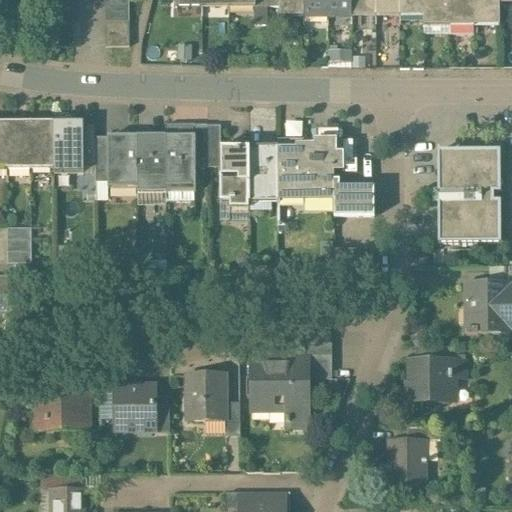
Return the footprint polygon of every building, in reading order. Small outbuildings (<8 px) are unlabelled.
[(72,0),(48,0),(49,24),(73,24),(72,0)] [(128,0),(104,0),(105,24),(129,24),(128,0)] [(228,0),(228,7),(254,7),(255,13),(267,12),(266,0),(228,0)] [(303,0),(266,0),(267,12),(282,12),(282,18),(303,17),(303,0)] [(327,17),(327,0),(303,0),(303,17),(327,17)] [(351,0),(327,0),(327,17),(351,17),(351,0)] [(375,0),(351,0),(351,17),(375,17),(375,0)] [(399,0),(375,0),(375,17),(399,16),(399,0)] [(423,0),(399,0),(399,16),(423,16),(423,0)] [(448,0),(423,0),(423,16),(423,25),(448,25),(448,0)] [(473,0),(448,0),(448,25),(474,25),(473,0)] [(499,0),(473,0),(474,25),(500,25),(499,6),(499,0)] [(73,24),(49,24),(49,49),(73,49),(73,24)] [(129,24),(105,24),(105,49),(129,49),(129,44),(129,24)] [(353,67),(352,50),(329,51),(329,67),(353,67)] [(53,125),(30,126),(31,172),(53,172),(53,125)] [(82,125),(53,125),(53,172),(53,177),(82,176),(82,171),(82,127),(82,125)] [(30,126),(7,126),(8,172),(31,172),(30,126)] [(323,126),(323,127),(316,127),(312,132),(312,146),(320,146),(320,142),(339,142),(343,138),(343,131),(338,127),(331,127),(331,126),(323,126)] [(95,127),(82,127),(82,171),(95,171),(95,140),(95,127)] [(195,170),(195,139),(167,139),(167,127),(165,127),(165,139),(166,139),(166,196),(196,195),(195,170)] [(207,128),(195,128),(195,127),(167,127),(167,139),(195,139),(195,170),(207,170),(207,128)] [(220,130),(207,128),(207,170),(218,171),(218,151),(221,151),(220,130)] [(165,139),(137,140),(138,192),(138,197),(163,196),(166,196),(166,139),(165,139)] [(107,185),(107,140),(95,140),(95,171),(96,185),(107,185)] [(137,140),(107,140),(107,185),(107,192),(138,192),(137,140)] [(320,142),(320,146),(312,146),(298,146),(298,145),(277,146),(277,151),(278,207),(278,208),(279,208),(279,204),(334,203),(333,189),(333,173),(342,173),(343,173),(343,163),(339,163),(339,143),(339,142),(320,142)] [(356,175),(356,162),(353,162),(352,143),(339,143),(339,163),(343,163),(343,173),(342,173),(342,175),(356,175)] [(221,151),(218,151),(218,171),(218,207),(250,207),(249,151),(221,151)] [(278,207),(277,151),(249,151),(250,207),(278,207)] [(478,160),(451,161),(451,167),(444,167),(445,196),(457,196),(457,204),(440,205),(440,204),(438,204),(438,247),(501,246),(500,204),(498,204),(493,204),(493,196),(498,196),(500,196),(500,153),(477,153),(477,156),(478,156),(478,160)] [(374,189),(333,189),(334,203),(334,219),(374,219),(374,189)] [(31,231),(7,231),(7,243),(31,243),(31,231)] [(31,255),(31,243),(7,243),(7,255),(31,255)] [(348,252),(334,252),(334,260),(334,276),(348,276),(348,252)] [(361,252),(348,252),(348,276),(361,276),(361,252)] [(374,252),(361,252),(361,276),(374,276),(374,252)] [(31,255),(7,255),(7,267),(31,267),(31,255)] [(334,276),(334,260),(324,260),(324,276),(334,276)] [(511,302),(511,303),(511,285),(495,286),(495,288),(468,289),(468,307),(471,307),(471,330),(466,330),(466,338),(478,337),(478,336),(507,336),(507,334),(511,333),(511,302)] [(331,346),(307,346),(307,358),(331,358),(331,346)] [(451,350),(415,350),(415,364),(451,364),(451,350)] [(307,382),(307,364),(269,365),(269,358),(250,359),(251,413),(288,412),(288,431),(306,430),(307,382)] [(331,358),(307,358),(307,360),(307,364),(307,382),(332,381),(331,358)] [(415,364),(409,364),(410,405),(450,404),(450,381),(465,380),(465,364),(451,364),(415,364)] [(224,376),(185,376),(186,424),(224,423),(225,423),(225,405),(224,376)] [(37,385),(24,385),(24,409),(35,409),(35,390),(37,390),(37,385)] [(154,399),(154,389),(113,390),(114,437),(155,436),(154,399)] [(37,390),(35,390),(35,409),(35,422),(44,422),(44,433),(86,432),(86,390),(37,390)] [(170,436),(169,399),(154,399),(155,436),(170,436)] [(239,405),(225,405),(225,423),(224,423),(224,439),(240,439),(239,405)] [(438,430),(405,430),(405,443),(427,443),(438,443),(438,430)] [(405,443),(385,443),(385,498),(427,497),(427,443),(405,443)] [(82,477),(41,478),(42,495),(52,494),(52,493),(54,493),(54,494),(81,494),(81,493),(82,493),(82,477)] [(100,477),(82,477),(82,493),(82,494),(100,494),(100,477)] [(81,494),(54,494),(54,493),(52,493),(52,494),(52,511),(82,511),(82,494),(82,493),(81,493),(81,494)] [(286,511),(286,495),(239,496),(239,511),(286,511)]
